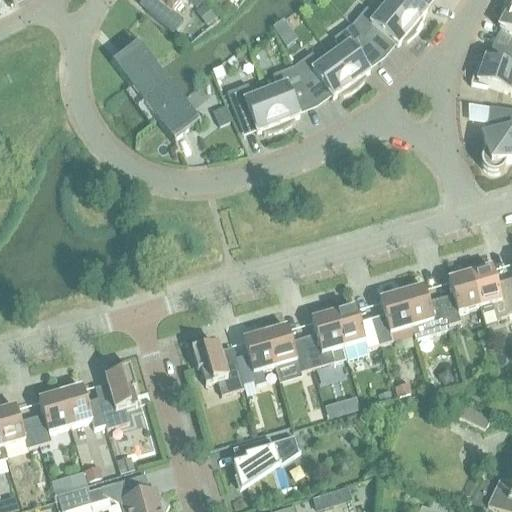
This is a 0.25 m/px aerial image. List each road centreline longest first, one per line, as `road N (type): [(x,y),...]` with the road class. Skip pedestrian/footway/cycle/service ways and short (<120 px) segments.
road 1 (residential): [(397,120),(249,174),(205,183),(143,174),(96,142),(82,113),(73,61),(80,33)]
road 2 (residential): [(137,314),(454,218)]
road 3 (residential): [(196,511),(137,314)]
road 4 (residential): [(0,354),(137,314)]
